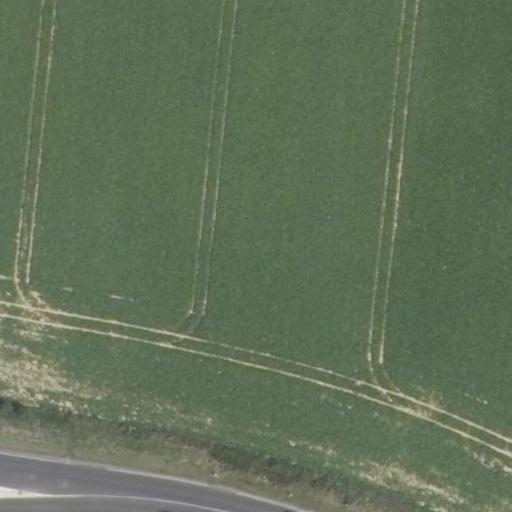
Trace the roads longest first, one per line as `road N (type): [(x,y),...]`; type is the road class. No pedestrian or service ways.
road 1 (primary): [(261,511),(163,487),(0,462)]
road 2 (primary): [(0,509),(164,511)]
